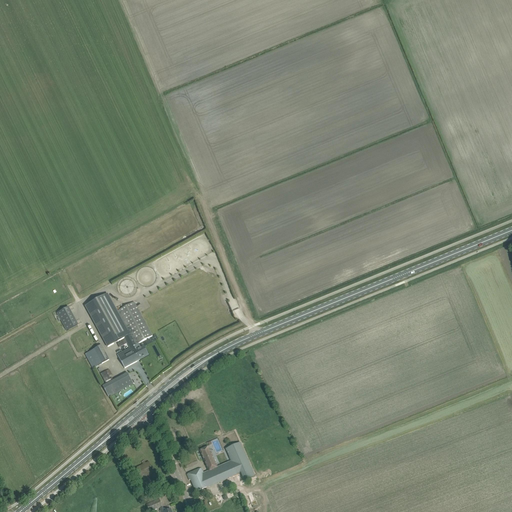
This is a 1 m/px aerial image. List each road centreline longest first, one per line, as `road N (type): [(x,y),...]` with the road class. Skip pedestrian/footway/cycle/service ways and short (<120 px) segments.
road 1 (track): [(74,293),(195,220),(107,0)]
road 2 (track): [(120,0),(256,334)]
road 3 (primary): [(206,359),(511,230)]
